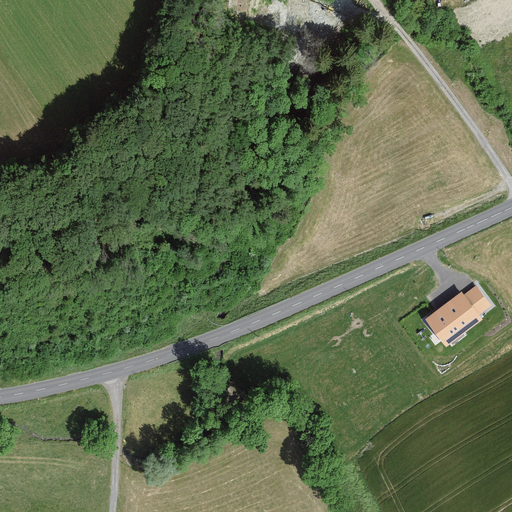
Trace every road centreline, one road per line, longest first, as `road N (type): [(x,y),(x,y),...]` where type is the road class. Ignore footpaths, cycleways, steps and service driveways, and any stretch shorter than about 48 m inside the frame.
road 1 (tertiary): [(511,206),(209,340),(0,397)]
road 2 (track): [(106,373),(116,421),(111,511)]
